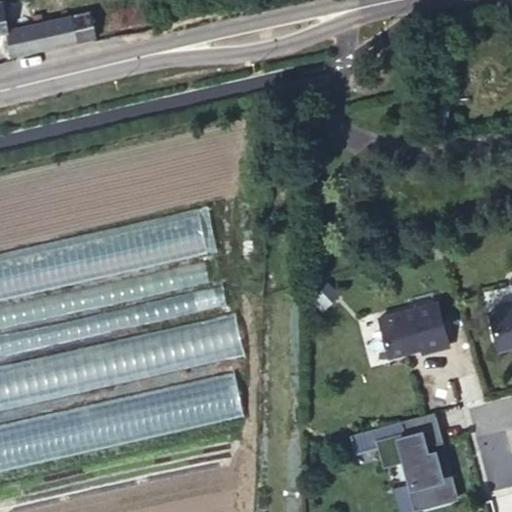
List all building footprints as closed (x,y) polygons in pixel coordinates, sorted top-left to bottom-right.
[(4,0),(8,13),(9,17),(36,11),(33,0),(4,0)] [(85,0),(84,1),(90,26),(103,23),(97,0),(85,0)] [(15,42),(90,26),(84,1),(41,9),(36,11),(9,17),(15,42)] [(501,308),(498,308),(508,346),(511,344),(511,299),(505,302),(501,308)] [(378,315),(389,361),(450,346),(438,300),(378,315)] [(0,404),(244,359),(237,320),(0,364),(0,404)] [(236,375),(0,423),(0,469),(245,420),(236,375)] [(445,408),(411,417),(415,432),(391,439),(396,459),(414,454),(429,506),(466,497),(455,457),(448,459),(445,450),(453,448),(456,447),(445,408)] [(455,457),(453,448),(445,450),(448,459),(455,457)]
